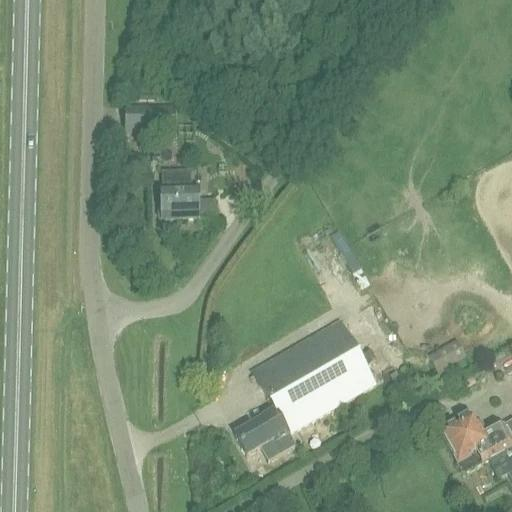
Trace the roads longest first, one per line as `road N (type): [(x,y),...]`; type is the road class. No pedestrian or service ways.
road 1 (primary): [(15,511),(26,0)]
road 2 (unclassified): [(93,320),(184,296),(407,0)]
road 3 (unclassified): [(202,511),(510,343)]
road 4 (unclassified): [(93,320),(85,273),(92,0)]
road 5 (unclassified): [(137,511),(93,320)]
